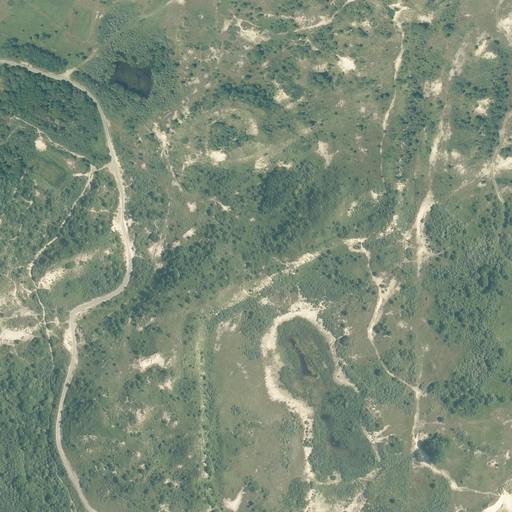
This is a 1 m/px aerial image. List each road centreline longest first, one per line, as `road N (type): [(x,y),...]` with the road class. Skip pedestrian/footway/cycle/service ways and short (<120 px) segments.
road 1 (unknown): [(0,108),(91,168),(59,235),(30,272),(53,366),(47,443),(71,511)]
road 2 (track): [(511,112),(490,170),(511,263)]
road 3 (track): [(173,0),(62,79)]
